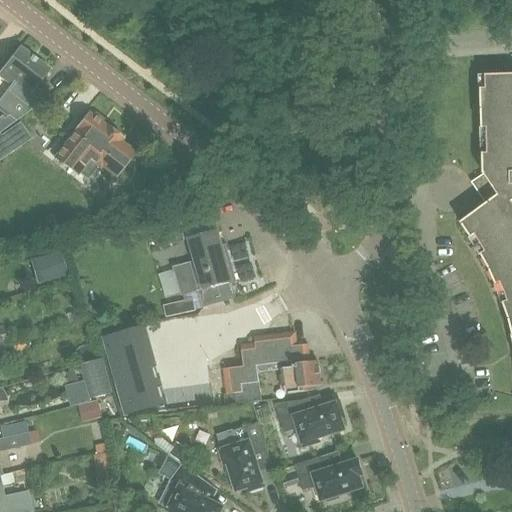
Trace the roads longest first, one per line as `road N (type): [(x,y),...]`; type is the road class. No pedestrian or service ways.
road 1 (tertiary): [(331,281),(253,193),(9,0)]
road 2 (tertiary): [(418,506),(350,313),(331,281)]
road 3 (residential): [(456,376),(424,248),(427,200),(390,195)]
road 4 (residential): [(166,355),(213,344),(331,281)]
road 5 (residential): [(385,44),(390,195)]
road 6 (residential): [(385,44),(511,35)]
